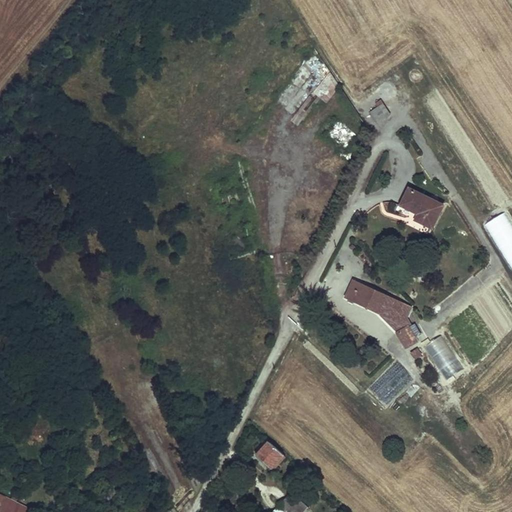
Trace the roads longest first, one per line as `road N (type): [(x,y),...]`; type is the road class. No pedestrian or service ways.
road 1 (track): [(384,133),(408,88),(351,0)]
road 2 (track): [(0,108),(80,0)]
